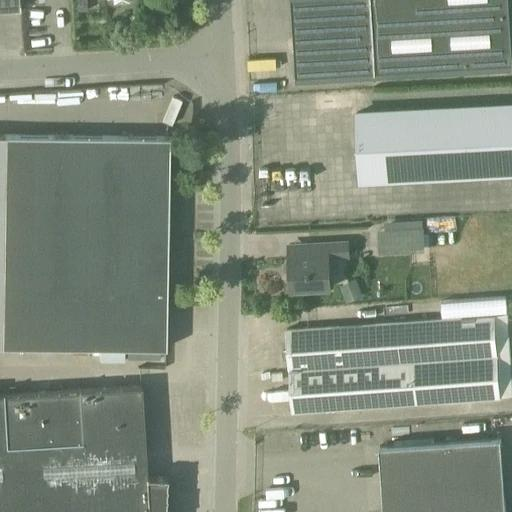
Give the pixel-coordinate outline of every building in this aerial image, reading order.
[(0,0),(0,9),(20,8),(19,0),(0,0)] [(292,0),(297,79),(511,66),(511,58),(508,0),(292,0)] [(361,180),(511,172),(511,104),(357,113),(361,180)] [(166,348),(169,137),(5,135),(3,346),(166,348)] [(425,225),(379,227),(380,252),(426,250),(425,225)] [(288,244),(289,257),(291,289),(331,287),(329,256),(349,255),(348,241),(308,243),(288,244)] [(511,391),(507,314),(286,329),(292,411),(511,395),(511,391)] [(164,511),(166,477),(146,476),(140,385),(0,393),(0,511),(164,511)] [(506,511),(502,437),(378,446),(382,511),(506,511)]
